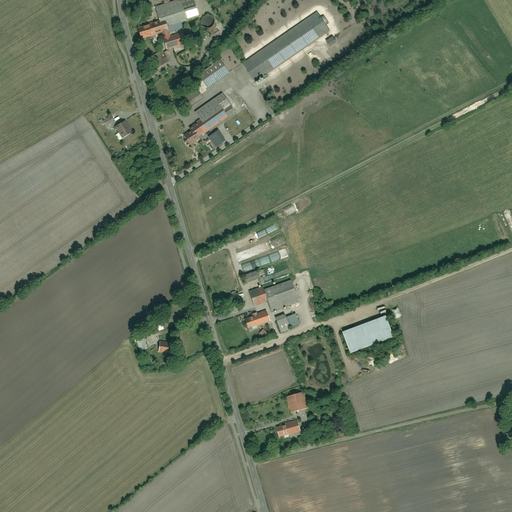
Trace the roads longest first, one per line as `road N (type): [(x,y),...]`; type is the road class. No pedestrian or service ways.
road 1 (tertiary): [(119,0),(264,511)]
road 2 (track): [(251,463),(499,397)]
road 3 (track): [(511,251),(377,303)]
